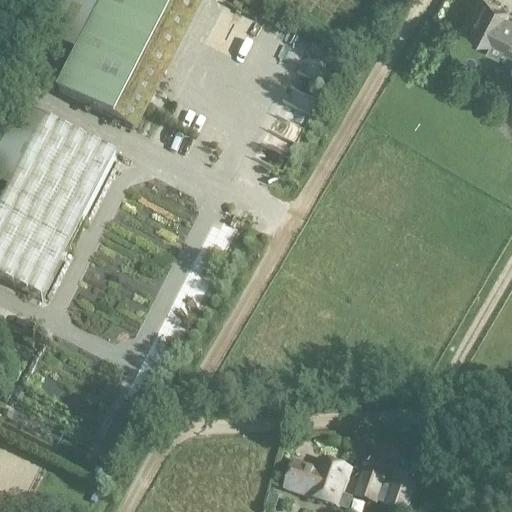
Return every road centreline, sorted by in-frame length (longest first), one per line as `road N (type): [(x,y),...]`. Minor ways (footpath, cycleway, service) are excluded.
road 1 (track): [(126,511),(419,0)]
road 2 (track): [(171,430),(511,405)]
road 3 (track): [(429,410),(511,268)]
